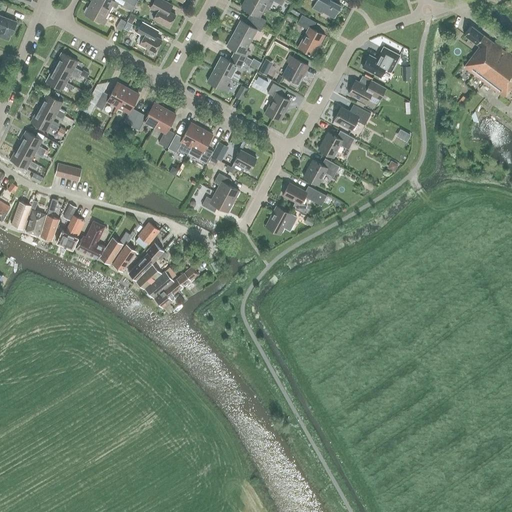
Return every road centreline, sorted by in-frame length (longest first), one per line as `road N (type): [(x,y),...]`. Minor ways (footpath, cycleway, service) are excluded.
road 1 (residential): [(285,145),(303,138),(350,49),(427,12)]
road 2 (residential): [(178,226),(42,189),(0,167)]
road 3 (residential): [(285,145),(168,80)]
